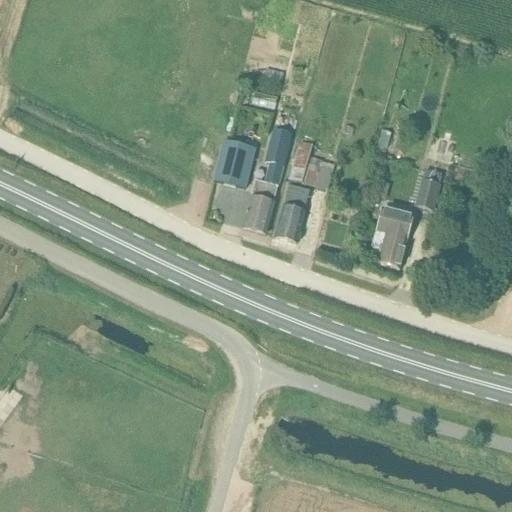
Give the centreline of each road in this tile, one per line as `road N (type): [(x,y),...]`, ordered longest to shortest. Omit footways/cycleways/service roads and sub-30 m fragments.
road 1 (unclassified): [(511,348),(288,276),(0,143)]
road 2 (primary): [(511,391),(272,313),(0,187)]
road 3 (unclassified): [(258,371),(217,329),(0,224)]
road 4 (unclassified): [(511,446),(258,371)]
road 5 (unclassified): [(218,511),(258,371)]
